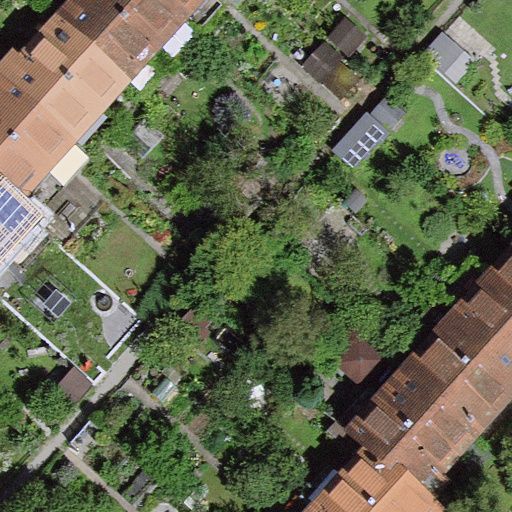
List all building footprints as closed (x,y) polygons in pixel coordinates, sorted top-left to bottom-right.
[(146,0),(69,0),(49,24),(131,96),(185,34),(146,0)] [(146,0),(185,34),(215,0),(146,0)] [(49,24),(0,78),(0,90),(76,157),(131,96),(49,24)] [(0,90),(0,199),(22,219),(76,157),(0,90)] [(0,199),(0,278),(39,234),(22,219),(0,199)] [(511,256),(506,251),(451,313),(511,365),(511,256)] [(511,365),(451,313),(397,376),(484,451),(511,418),(511,365)] [(397,376),(342,439),(361,455),(426,511),(431,511),(484,451),(397,376)] [(426,511),(361,455),(310,511),(426,511)]
